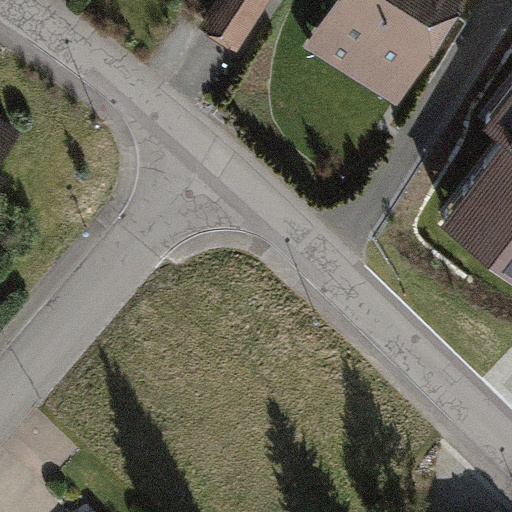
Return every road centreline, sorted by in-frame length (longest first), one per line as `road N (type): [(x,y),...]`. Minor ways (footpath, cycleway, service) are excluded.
road 1 (residential): [(210,157),(511,465)]
road 2 (residential): [(210,157),(0,398)]
road 3 (residential): [(0,0),(210,157)]
